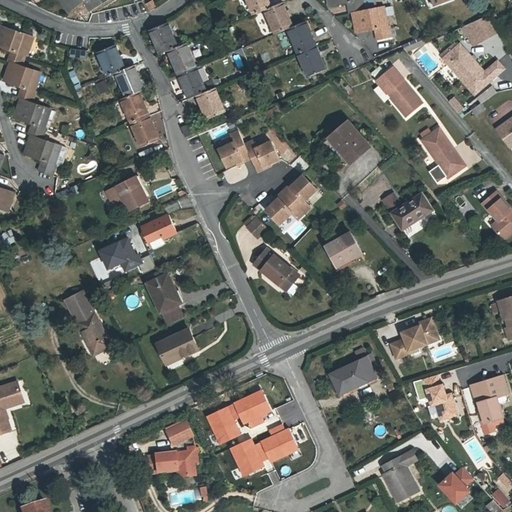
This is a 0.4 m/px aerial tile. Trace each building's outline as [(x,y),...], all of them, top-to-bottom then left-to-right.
[(61,0),(68,11),(86,0),(92,10),(108,0),(61,0)] [(153,0),(146,4),(150,10),(156,6),(153,0)] [(247,0),(254,15),(265,10),(272,7),(268,0),(247,0)] [(353,13),(365,11),(363,0),(328,0),(330,6),(350,2),(352,13),(353,13)] [(272,7),(265,10),(275,34),(288,28),(293,26),(283,2),(272,7)] [(382,8),(365,11),(353,13),(357,32),(377,28),(379,40),(393,37),(390,26),(388,26),(387,19),(385,19),(382,8)] [(481,41),(488,37),(482,27),(490,22),(487,16),(470,24),(474,31),(475,30),(481,41)] [(293,26),(288,28),(298,53),(316,45),(306,21),(293,26)] [(150,30),(160,54),(169,51),(178,47),(168,22),(150,30)] [(496,33),(490,22),(482,27),(488,37),(496,33)] [(11,62),(23,66),(26,55),(24,54),(27,47),(25,47),(29,35),(1,26),(0,27),(0,45),(14,51),(10,62),(11,62)] [(178,47),(169,51),(179,75),(197,67),(186,43),(178,47)] [(455,43),(441,55),(444,58),(475,94),(505,69),(498,61),(485,72),(460,44),(458,46),(455,43)] [(98,52),(108,76),(117,73),(126,69),(116,45),(98,52)] [(316,45),(298,53),(308,77),(326,69),(316,45)] [(81,49),(71,48),(70,56),(85,57),(86,50),(81,49)] [(21,99),(33,103),(37,92),(34,91),(37,84),(35,83),(39,72),(23,66),(11,62),(5,81),(24,87),(20,98),(21,99)] [(126,69),(117,73),(127,97),(140,91),(145,89),(134,65),(126,69)] [(207,91),(197,67),(179,75),(189,99),(197,95),(207,91)] [(377,81),(380,85),(391,97),(406,117),(423,103),(394,67),(377,81)] [(106,81),(97,84),(100,93),(109,89),(106,81)] [(481,103),(497,92),(491,84),(476,96),(481,103)] [(391,97),(380,85),(374,90),(385,102),(391,97)] [(207,91),(197,95),(208,120),(226,112),(215,88),(207,91)] [(127,97),(122,99),(132,123),(150,116),(140,91),(127,97)] [(454,98),(449,103),(455,109),(460,105),(454,98)] [(31,135),(43,139),(47,128),(45,128),(47,120),(45,120),(49,109),(33,103),(21,99),(15,117),(34,124),(30,135),(31,135)] [(482,102),(471,107),(474,115),(486,111),(482,102)] [(463,109),(460,105),(455,109),(458,113),(463,109)] [(270,120),(281,113),(276,106),(266,113),(270,120)] [(150,116),(132,123),(142,147),(160,140),(150,116)] [(511,117),(497,129),(511,148),(511,147),(511,117)] [(370,145),(349,121),(330,138),(351,162),(370,145)] [(194,133),(190,124),(181,127),(186,137),(194,133)] [(440,128),(432,133),(425,138),(422,140),(449,178),(467,165),(440,128)] [(425,138),(432,133),(429,129),(422,134),(425,138)] [(228,167),(238,163),(243,160),(244,162),(252,159),(245,144),(239,131),(231,135),(235,143),(220,150),(228,167)] [(41,172),(53,176),(57,165),(55,164),(57,157),(56,156),(59,145),(43,139),(31,135),(25,154),(44,161),(41,172)] [(253,141),(245,144),(252,159),(258,172),(266,168),(265,166),(271,163),(280,159),(272,141),(257,148),(253,141)] [(67,148),(59,145),(56,156),(57,157),(55,164),(57,165),(60,166),(62,165),(68,150),(67,148)] [(229,183),(249,175),(244,163),(224,170),(229,183)] [(304,175),(296,182),(291,187),(290,185),(284,191),(304,213),(311,207),(305,201),(317,189),(304,175)] [(149,201),(136,177),(107,192),(117,211),(128,206),(130,211),(149,201)] [(0,208),(8,211),(14,192),(9,190),(0,187),(0,208)] [(298,219),(304,213),(284,191),(277,197),(279,198),(274,203),(267,210),(280,224),(292,213),(298,219)] [(483,203),(498,221),(500,224),(494,229),(504,240),(511,233),(511,208),(497,191),(483,203)] [(384,200),(392,213),(402,206),(394,193),(384,200)] [(422,194),(402,206),(392,213),(403,230),(433,210),(422,194)] [(178,233),(169,214),(143,227),(150,242),(163,236),(164,239),(178,233)] [(248,227),(258,238),(267,229),(257,219),(248,227)] [(2,236),(6,244),(16,239),(12,231),(2,236)] [(97,248),(106,267),(120,261),(124,271),(141,263),(128,233),(97,248)] [(363,253),(351,233),(328,246),(341,270),(357,261),(355,257),(363,253)] [(267,249),(255,264),(287,291),(300,275),(267,249)] [(161,312),(162,312),(178,305),(185,302),(180,290),(177,291),(169,274),(148,283),(161,312)] [(107,288),(119,283),(117,278),(104,283),(107,288)] [(118,286),(106,292),(109,298),(121,292),(118,286)] [(66,301),(85,337),(88,336),(97,354),(112,346),(95,313),(94,313),(83,292),(66,301)] [(511,292),(498,297),(499,301),(511,296),(511,292)] [(511,296),(499,301),(500,302),(491,305),(494,314),(503,311),(505,320),(507,319),(510,328),(506,329),(510,340),(511,339),(511,296)] [(178,305),(162,312),(168,325),(184,318),(178,305)] [(432,319),(419,323),(420,326),(415,328),(403,332),(405,339),(392,344),(397,358),(411,353),(410,350),(428,344),(426,339),(438,335),(432,319)] [(158,344),(166,362),(180,355),(181,358),(199,350),(189,329),(158,344)] [(439,339),(438,335),(426,339),(428,344),(439,339)] [(88,336),(85,337),(94,355),(97,354),(88,336)] [(359,360),(367,356),(364,347),(355,351),(359,360)] [(180,355),(166,362),(170,370),(184,363),(181,358),(180,355)] [(378,378),(367,356),(359,360),(331,373),(340,393),(355,386),(357,388),(378,378)] [(438,375),(422,380),(426,391),(428,390),(430,397),(433,405),(437,404),(441,417),(449,415),(450,417),(458,415),(453,398),(448,400),(446,396),(443,385),(441,386),(438,375)] [(479,403),(481,412),(485,423),(503,418),(499,403),(506,401),(507,399),(506,395),(509,394),(503,376),(472,385),(477,404),(479,403)] [(7,402),(23,397),(18,382),(0,387),(0,434),(11,430),(4,409),(7,402)] [(395,389),(393,383),(387,385),(390,391),(395,389)] [(461,389),(468,407),(474,404),(467,387),(461,389)] [(7,402),(4,409),(25,402),(23,397),(7,402)] [(174,445),(193,436),(186,423),(167,432),(174,445)] [(196,476),(195,465),(199,465),(197,451),(196,447),(188,448),(189,452),(149,457),(151,474),(178,471),(179,478),(196,476)] [(384,475),(399,502),(419,491),(406,466),(417,460),(413,451),(384,466),(388,473),(384,475)] [(466,486),(474,478),(464,467),(456,475),(454,473),(440,485),(457,503),(470,490),(466,486)] [(510,491),(511,488),(511,481),(504,473),(498,478),(510,491)] [(209,499),(206,487),(200,488),(202,498),(209,499)] [(486,505),(491,511),(500,511),(504,511),(494,500),(486,505)] [(23,509),(24,511),(49,511),(46,502),(23,509)]
